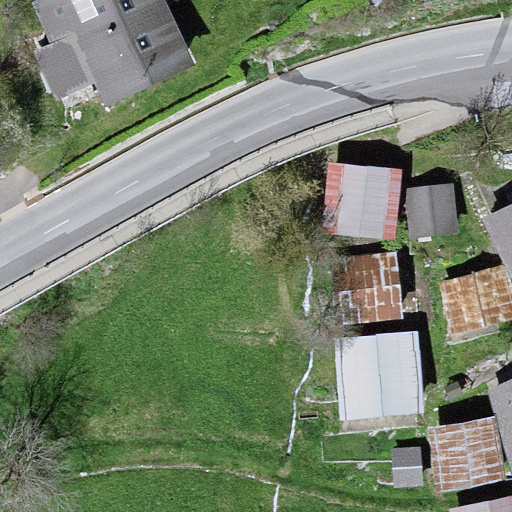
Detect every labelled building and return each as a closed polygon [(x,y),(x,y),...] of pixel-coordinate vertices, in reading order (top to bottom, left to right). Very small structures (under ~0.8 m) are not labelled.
[(189,0),(84,0),(49,19),(99,111),(124,98),(139,125),(230,75),(189,0)] [(426,176),(351,174),(349,251),(424,253),(426,176)] [(511,276),(455,292),(471,350),(511,338),(511,276)] [(416,331),(336,338),(344,423),(424,415),(416,331)] [(511,379),(488,390),(511,475),(511,379)] [(494,417),(427,428),(437,490),(504,479),(494,417)] [(511,511),(511,495),(448,509),(448,511),(511,511)]
